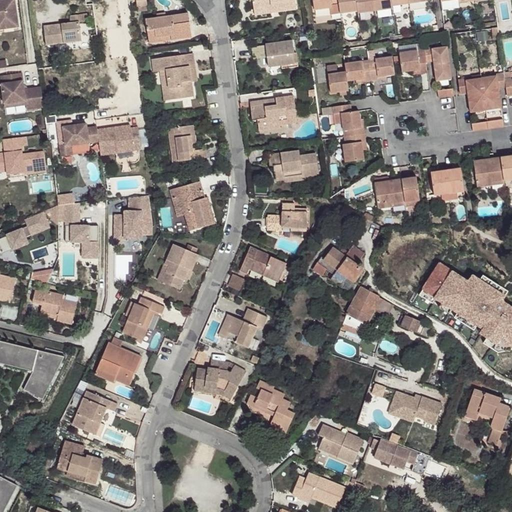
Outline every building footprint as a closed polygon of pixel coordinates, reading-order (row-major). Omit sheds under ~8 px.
[(15,0),(0,0),(0,29),(19,27),(15,0)] [(296,7),(294,0),(252,0),(254,10),(272,8),(272,12),(287,10),(287,8),(296,7)] [(331,14),(340,13),(338,0),(313,0),(315,10),(330,8),(331,14)] [(338,0),(340,13),(358,11),(356,0),(338,0)] [(356,0),(358,11),(358,13),(375,11),(373,0),(356,0)] [(373,0),(375,11),(393,9),(392,6),(391,0),(373,0)] [(409,0),(410,4),(411,11),(428,8),(427,0),(409,0)] [(440,0),(441,1),(442,1),(443,10),(459,7),(459,3),(458,0),(440,0)] [(46,45),(81,41),(79,22),(88,21),(87,14),(70,16),(71,23),(44,26),(46,45)] [(158,18),(146,20),(147,31),(155,30),(156,37),(171,35),(171,40),(192,37),(189,14),(166,17),(158,18)] [(155,30),(147,31),(149,43),(171,40),(171,35),(156,37),(155,30)] [(293,41),(266,44),(266,46),(267,57),(269,67),(281,65),(298,63),(296,53),(294,53),(293,41)] [(427,73),(426,63),(425,52),(418,53),(417,45),(399,47),(402,73),(412,71),(419,70),(420,74),(427,73)] [(267,57),(266,46),(253,48),(254,59),(267,57)] [(433,62),(434,65),(449,63),(447,47),(432,49),(432,47),(424,48),(425,52),(426,63),(433,62)] [(195,68),(193,54),(152,59),(154,72),(161,71),(167,70),(171,100),(194,97),(192,82),(190,69),(195,68)] [(392,57),(369,60),(372,81),(379,80),(378,77),(386,76),(395,75),(392,57)] [(364,82),(372,81),(369,60),(345,64),(346,71),(347,82),(356,80),(364,79),(364,82)] [(452,79),(449,63),(434,65),(436,81),(452,79)] [(327,66),(328,74),(338,73),(336,65),(327,66)] [(171,100),(167,70),(161,71),(165,101),(171,100)] [(349,91),(347,82),(346,71),(338,73),(328,74),(331,94),(340,92),(347,92),(349,91)] [(44,107),(41,87),(24,90),(22,73),(0,76),(4,104),(26,101),(26,105),(27,110),(44,107)] [(481,78),(483,94),(499,92),(498,89),(506,88),(504,73),(496,74),(497,76),(481,78)] [(468,96),(483,94),(481,78),(466,81),(466,79),(458,80),(460,94),(468,93),(468,96)] [(437,91),(439,98),(454,96),(453,88),(437,91)] [(499,92),(483,94),(486,110),(501,108),(499,92)] [(486,110),(483,94),(468,96),(470,113),(486,110)] [(251,107),(253,121),(258,120),(259,131),(280,128),(280,125),(297,122),(294,96),(276,98),(277,106),(266,107),(265,105),(251,107)] [(250,102),(251,107),(265,105),(266,107),(277,106),(276,98),(250,102)] [(334,114),(352,112),(351,105),(322,109),(323,116),(334,114)] [(359,111),(352,112),(334,114),(335,125),(342,124),(344,137),(365,134),(364,127),(361,127),(360,119),(359,111)] [(487,122),(488,129),(504,127),(503,119),(487,122)] [(473,131),(488,129),(487,122),(472,124),(473,131)] [(97,130),(97,126),(87,128),(87,124),(63,127),(65,144),(59,144),(61,157),(73,156),(71,146),(99,142),(97,130)] [(131,125),(97,130),(99,142),(101,156),(141,150),(138,127),(131,128),(131,125)] [(171,146),(173,163),(208,158),(206,149),(195,151),(190,151),(189,145),(195,144),(197,144),(196,135),(191,136),(190,126),(174,128),(176,146),(171,146)] [(168,129),(171,146),(176,146),(174,128),(168,129)] [(366,142),(365,134),(344,137),(345,144),(343,144),(345,162),(364,160),(363,150),(362,142),(366,142)] [(5,149),(21,147),(20,137),(4,139),(5,149)] [(24,174),(47,171),(44,152),(22,155),(22,151),(0,154),(0,171),(7,171),(8,174),(24,172),(24,174)] [(299,151),(268,155),(270,167),(274,166),(276,178),(284,177),(298,175),(297,171),(302,171),(303,177),(319,175),(316,154),(300,156),(299,151)] [(511,156),(500,158),(501,161),(504,181),(511,180),(511,156)] [(504,181),(501,161),(488,162),(488,159),(474,161),(477,188),(491,186),(491,183),(504,181)] [(460,168),(446,170),(449,194),(457,193),(464,192),(460,168)] [(449,194),(446,170),(431,172),(434,196),(441,195),(449,194)] [(298,175),(284,177),(285,182),(304,179),(303,177),(302,171),(297,171),(298,175)] [(417,177),(401,179),(402,182),(405,203),(420,200),(417,177)] [(405,203),(402,182),(389,184),(389,181),(375,183),(378,209),(392,207),(392,204),(405,203)] [(200,182),(170,190),(173,199),(180,197),(185,215),(190,231),(215,224),(210,206),(207,207),(200,182)] [(57,196),(58,206),(66,205),(75,203),(74,198),(69,194),(57,196)] [(115,215),(115,241),(125,241),(125,238),(142,238),(142,235),(142,227),(152,227),(152,223),(148,196),(129,197),(129,211),(125,211),(125,215),(115,215)] [(180,197),(173,199),(178,217),(185,215),(180,197)] [(80,226),(80,203),(75,203),(66,205),(65,242),(83,242),(83,258),(98,259),(99,226),(80,226)] [(291,228),(307,229),(308,212),(307,212),(307,209),(298,209),(298,212),(295,212),(295,209),(295,204),(283,204),(282,215),(268,215),(267,231),(282,231),(282,228),(291,228)] [(322,214),(326,217),(330,210),(327,208),(322,214)] [(43,212),(24,220),(27,227),(29,231),(24,233),(22,229),(7,235),(7,236),(0,238),(0,251),(12,246),(13,250),(26,245),(27,240),(26,237),(50,228),(43,212)] [(366,213),(364,217),(372,222),(374,217),(366,213)] [(466,261),(436,242),(420,268),(433,276),(433,277),(439,281),(448,287),(455,292),(474,304),(481,308),(477,313),(484,317),(494,324),(497,318),(510,326),(511,323),(511,288),(499,280),(505,270),(498,266),(495,270),(477,259),(470,254),(466,261)] [(187,250),(174,244),(165,264),(168,266),(161,282),(179,290),(184,280),(189,269),(192,270),(198,255),(195,254),(197,249),(189,245),(187,250)] [(357,265),(365,253),(353,245),(348,252),(346,251),(345,253),(341,250),(339,252),(332,247),(324,259),(322,257),(313,270),(323,276),(327,270),(334,275),(331,279),(340,285),(346,276),(355,282),(363,269),(357,265)] [(13,250),(12,246),(0,251),(0,253),(0,255),(13,250)] [(279,282),(287,263),(250,248),(240,271),(248,274),(250,269),(279,282)] [(495,270),(498,266),(480,254),(477,259),(495,270)] [(161,282),(168,266),(165,264),(164,264),(157,280),(161,282)] [(433,277),(433,276),(420,268),(416,274),(430,282),(433,277)] [(48,285),(51,273),(33,269),(30,280),(48,285)] [(192,270),(189,269),(184,280),(187,282),(192,270)] [(240,291),(245,279),(233,274),(228,287),(240,291)] [(0,300),(10,303),(16,279),(0,275),(0,300)] [(346,276),(340,285),(348,291),(355,282),(346,276)] [(448,287),(439,281),(436,286),(445,293),(448,287)] [(379,296),(361,287),(346,314),(342,325),(363,332),(361,336),(370,339),(374,329),(367,325),(375,310),(387,317),(393,305),(379,297),(379,296)] [(62,300),(63,295),(35,289),(32,302),(42,305),(41,312),(58,316),(57,319),(57,321),(72,324),(77,303),(62,300)] [(474,304),(455,292),(452,297),(471,309),(474,304)] [(165,307),(141,297),(138,305),(135,303),(129,317),(123,333),(143,341),(148,329),(155,312),(159,313),(162,314),(165,307)] [(129,317),(135,303),(132,302),(126,316),(129,317)] [(243,321),(250,324),(255,312),(248,309),(243,321)] [(332,321),(342,325),(346,314),(336,311),(332,321)] [(159,313),(155,312),(148,329),(151,330),(159,313)] [(243,321),(234,317),(225,338),(248,348),(257,328),(262,330),(268,317),(255,312),(250,324),(243,321)] [(228,314),(219,335),(225,338),(234,317),(228,314)] [(421,322),(405,315),(405,316),(401,324),(401,326),(417,333),(421,322)] [(510,326),(497,318),(494,324),(484,317),(481,322),(495,331),(508,329),(510,326)] [(421,322),(417,333),(427,337),(432,327),(421,322)] [(363,332),(342,325),(341,328),(361,336),(363,332)] [(123,341),(114,337),(111,344),(121,348),(123,341)] [(0,511),(4,511),(18,486),(0,476),(0,425),(0,424),(0,363),(33,371),(23,390),(34,395),(33,396),(38,399),(39,398),(43,400),(65,357),(0,340),(0,511)] [(111,344),(108,343),(97,369),(116,377),(115,380),(129,386),(142,357),(121,348),(111,344)] [(259,358),(253,356),(251,361),(257,364),(259,358)] [(195,385),(219,389),(224,391),(223,395),(231,399),(242,380),(240,379),(244,371),(235,366),(233,368),(230,373),(227,371),(228,366),(228,363),(213,360),(212,368),(210,368),(208,368),(208,370),(207,373),(198,372),(197,372),(195,385)] [(116,377),(97,369),(95,374),(114,383),(115,380),(116,377)] [(88,383),(81,380),(77,387),(84,391),(88,383)] [(270,424),(287,432),(295,414),(287,411),(291,403),(283,399),(285,395),(274,390),(275,388),(260,381),(256,388),(261,391),(258,398),(255,404),(275,413),(273,417),(270,424)] [(385,388),(376,384),(372,394),(382,397),(385,388)] [(195,385),(194,390),(223,395),(224,391),(219,389),(195,385)] [(493,429),(502,432),(510,408),(508,406),(500,403),(501,399),(474,389),(465,416),(477,420),(479,415),(493,420),(491,426),(491,427),(493,429)] [(87,391),(72,426),(96,436),(96,435),(100,437),(105,425),(101,423),(107,408),(115,411),(118,404),(87,391)] [(414,422),(414,420),(398,414),(395,406),(399,393),(396,392),(389,413),(414,422)] [(442,404),(422,397),(421,400),(399,393),(395,406),(398,414),(414,420),(416,416),(424,419),(424,421),(435,425),(442,404)] [(275,413),(255,404),(258,398),(251,395),(247,404),(273,417),(275,413)] [(74,414),(68,412),(63,425),(69,427),(74,414)] [(269,427),(285,435),(287,432),(270,424),(269,427)] [(318,450),(354,465),(364,440),(347,433),(347,435),(346,437),(336,433),(336,431),(323,425),(318,435),(323,437),(318,450)] [(501,435),(502,432),(493,429),(489,443),(497,446),(501,435)] [(392,434),(389,441),(397,444),(401,437),(392,434)] [(429,456),(381,439),(380,442),(374,439),(371,448),(377,450),(374,458),(404,469),(407,461),(414,464),(412,471),(422,475),(429,456)] [(65,441),(57,468),(68,471),(86,476),(85,480),(96,484),(103,460),(87,455),(86,458),(82,457),(83,454),(85,447),(65,441)] [(85,480),(86,476),(68,471),(67,475),(85,480)] [(345,489),(346,488),(309,473),(305,481),(299,478),(292,495),(299,497),(298,499),(309,503),(310,502),(312,497),(319,500),(338,508),(345,489)] [(352,492),(355,484),(351,482),(348,481),(346,488),(345,489),(352,492)] [(365,486),(356,483),(355,484),(352,492),(362,495),(365,486)]
